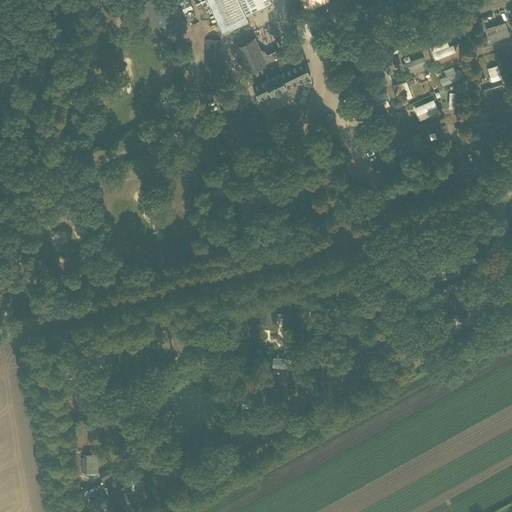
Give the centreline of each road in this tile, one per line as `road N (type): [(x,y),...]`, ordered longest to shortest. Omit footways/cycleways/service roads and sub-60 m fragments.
road 1 (unclassified): [(0,329),(491,199)]
road 2 (unknown): [(21,188),(67,177),(194,116),(201,29),(221,29),(259,102),(306,146)]
road 3 (track): [(37,123),(46,0)]
